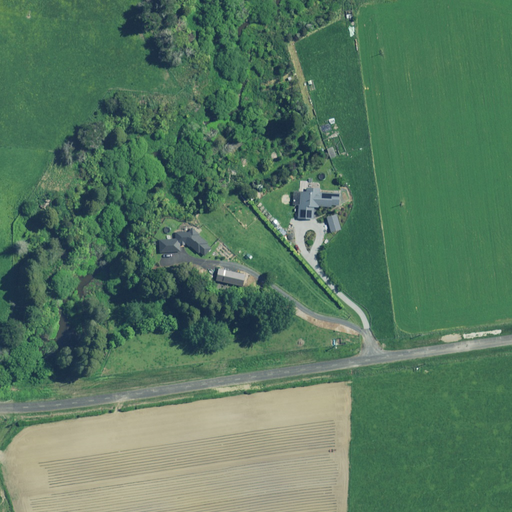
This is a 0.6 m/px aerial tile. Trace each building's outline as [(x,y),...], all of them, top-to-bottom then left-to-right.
[(336,156),(332,148),(327,150),(330,158),(336,156)] [(319,189),(307,188),(306,193),(293,192),(292,205),(299,205),(298,219),(315,220),(316,206),(331,207),(331,205),(339,206),(340,194),(318,193),(319,189)] [(340,230),(336,216),(327,218),(331,232),(340,230)] [(206,244),(207,242),(197,235),(198,233),(192,228),(189,232),(175,232),(176,239),(159,240),(160,253),(180,252),(180,245),(184,245),(185,244),(190,247),(190,246),(198,253),(199,253),(204,257),(211,248),(206,244)] [(245,275),(218,269),(216,281),(243,287),(245,275)]
